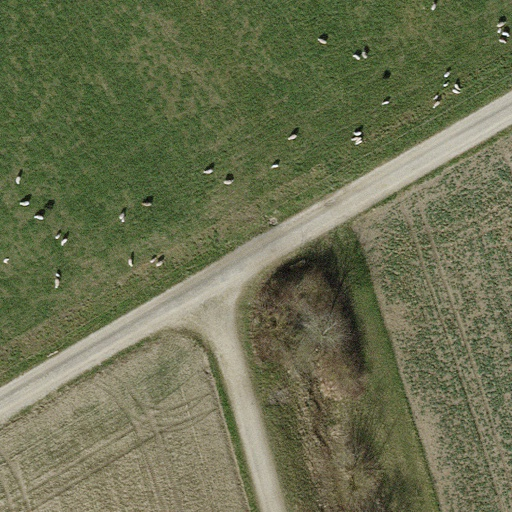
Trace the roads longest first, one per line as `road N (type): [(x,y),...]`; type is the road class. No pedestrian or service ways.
road 1 (track): [(0,410),(511,106)]
road 2 (track): [(200,291),(259,511)]
